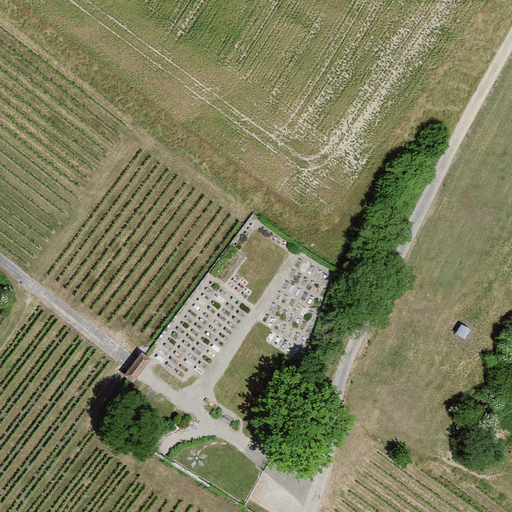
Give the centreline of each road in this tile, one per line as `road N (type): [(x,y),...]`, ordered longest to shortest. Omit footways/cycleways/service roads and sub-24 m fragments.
road 1 (track): [(511,48),(342,376),(312,511)]
road 2 (track): [(0,260),(124,357)]
